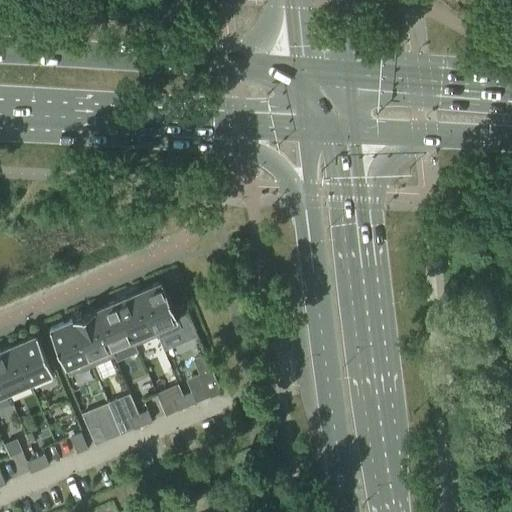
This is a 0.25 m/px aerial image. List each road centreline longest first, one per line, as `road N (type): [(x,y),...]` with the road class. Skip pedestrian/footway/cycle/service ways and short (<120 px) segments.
road 1 (secondary): [(300,127),(345,511)]
road 2 (secondary): [(403,511),(350,131)]
road 3 (primary): [(0,114),(300,127)]
road 4 (primary): [(295,72),(0,51)]
road 5 (primary): [(511,88),(344,75)]
road 6 (primary): [(350,131),(511,139)]
